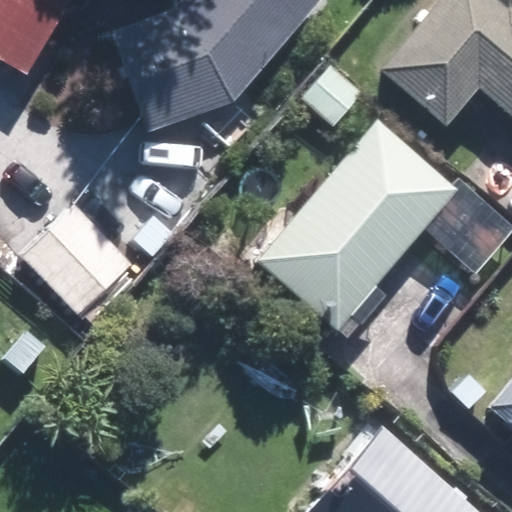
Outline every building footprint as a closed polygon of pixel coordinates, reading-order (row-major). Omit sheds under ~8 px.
[(0,0),(0,67),(17,77),(60,0),(0,0)] [(113,40),(148,138),(235,107),(324,0),(188,0),(172,19),(113,40)] [(485,97),(511,120),(511,20),(489,0),(451,0),(385,78),(452,135),(485,97)] [(319,76),(298,103),(333,130),(353,105),(319,76)] [(256,262),(338,330),(454,191),(373,123),(256,262)] [(76,312),(89,324),(130,283),(117,271),(124,264),(67,205),(15,256),(72,315),(76,312)] [(21,325),(0,348),(0,358),(27,382),(52,351),(21,325)] [(511,381),(487,411),(511,432),(511,381)] [(471,511),(376,431),(307,511),(471,511)]
